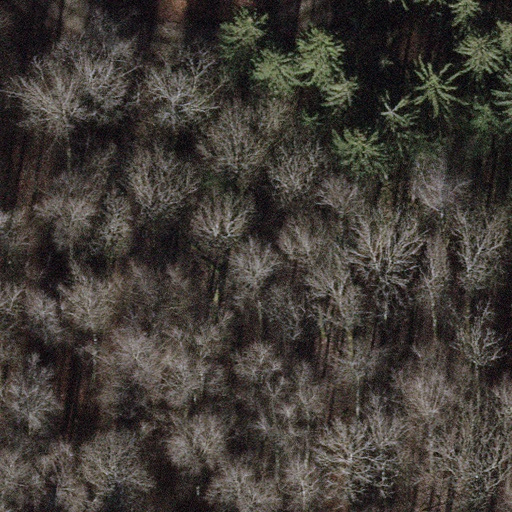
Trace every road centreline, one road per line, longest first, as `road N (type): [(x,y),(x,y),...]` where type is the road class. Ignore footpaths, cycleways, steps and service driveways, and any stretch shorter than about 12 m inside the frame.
road 1 (track): [(61,0),(117,37),(303,19),(348,0)]
road 2 (track): [(0,129),(117,37),(102,0)]
